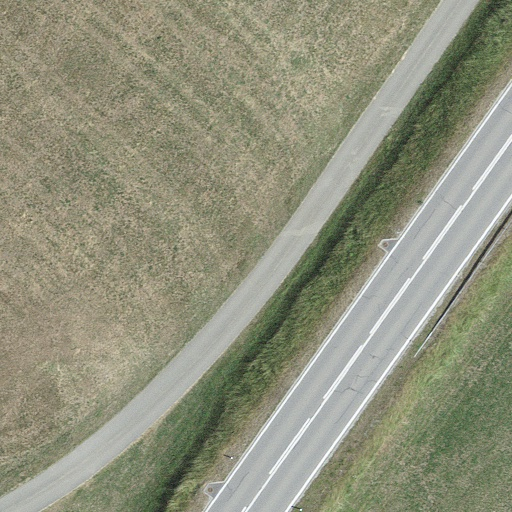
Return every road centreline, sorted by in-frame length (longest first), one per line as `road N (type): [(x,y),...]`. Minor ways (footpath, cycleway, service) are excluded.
road 1 (unclassified): [(7,511),(132,422),(226,326),(462,0)]
road 2 (primary): [(511,138),(244,511)]
